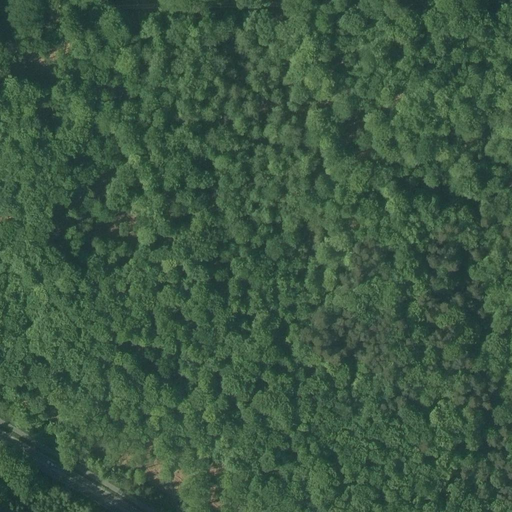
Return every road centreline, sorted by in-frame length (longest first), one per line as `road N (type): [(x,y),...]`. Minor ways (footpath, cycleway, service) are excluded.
road 1 (track): [(511,1),(0,8)]
road 2 (track): [(375,511),(244,463),(0,277)]
road 3 (primary): [(0,438),(126,511)]
